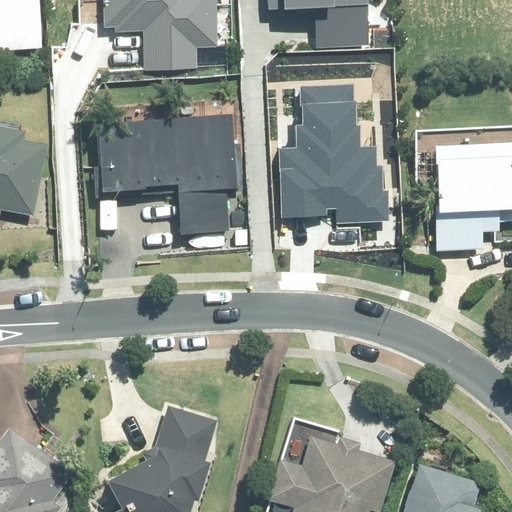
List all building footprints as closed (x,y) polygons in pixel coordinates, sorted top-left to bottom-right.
[(0,0),(0,54),(41,51),(36,0),(0,0)] [(314,38),(315,50),(365,48),(364,29),(362,0),(264,0),(264,1),(265,14),(313,12),(314,38)] [(229,118),(94,127),(99,197),(172,192),(175,234),(226,231),(223,189),(239,188),(236,143),(230,144),(229,118)] [(0,214),(33,220),(43,152),(20,148),(21,140),(0,136),(0,214)] [(496,222),(511,220),(511,152),(432,157),(437,256),(481,254),(481,238),(497,238),(496,222)] [(105,463),(120,491),(104,500),(110,511),(175,511),(184,507),(190,490),(193,490),(207,448),(205,448),(216,412),(166,397),(154,437),(105,463)] [(0,511),(55,511),(58,509),(45,500),(68,472),(4,420),(0,425),(0,511)] [(366,511),(369,505),(377,508),(395,456),(363,446),(364,444),(354,441),(357,433),(338,427),(336,433),(311,425),(301,455),(279,448),(266,488),(292,497),(287,511),(366,511)] [(484,511),(479,503),(482,497),(471,493),(476,480),(470,469),(417,450),(394,511),(484,511)]
